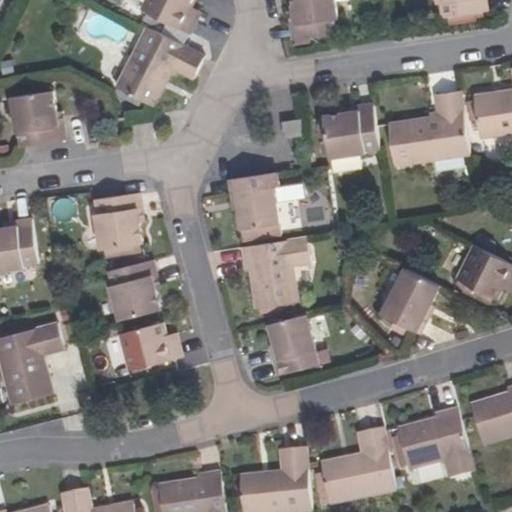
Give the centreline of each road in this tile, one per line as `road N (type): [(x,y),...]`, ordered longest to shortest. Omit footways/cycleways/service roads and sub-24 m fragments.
road 1 (residential): [(511,333),(238,416)]
road 2 (residential): [(171,159),(238,416)]
road 3 (residential): [(264,79),(511,43)]
road 4 (residential): [(238,416),(109,450),(0,454)]
road 5 (residential): [(0,183),(171,159)]
road 6 (residential): [(171,159),(264,79)]
